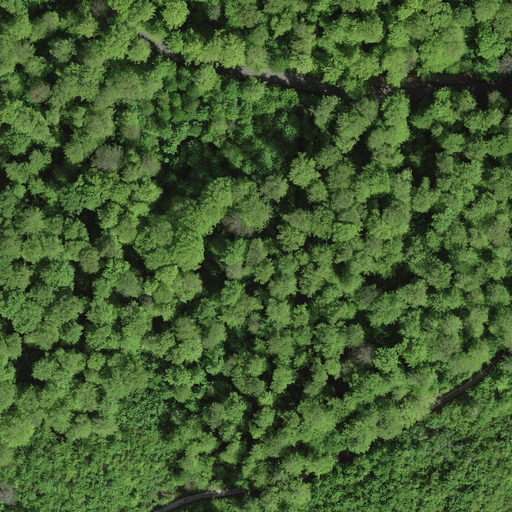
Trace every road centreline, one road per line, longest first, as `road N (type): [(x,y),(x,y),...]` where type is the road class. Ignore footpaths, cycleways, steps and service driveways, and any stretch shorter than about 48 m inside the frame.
road 1 (residential): [(104,0),(157,46),(235,70),(378,95),(511,85)]
road 2 (track): [(154,511),(196,495),(318,471),(478,378),(511,349)]
